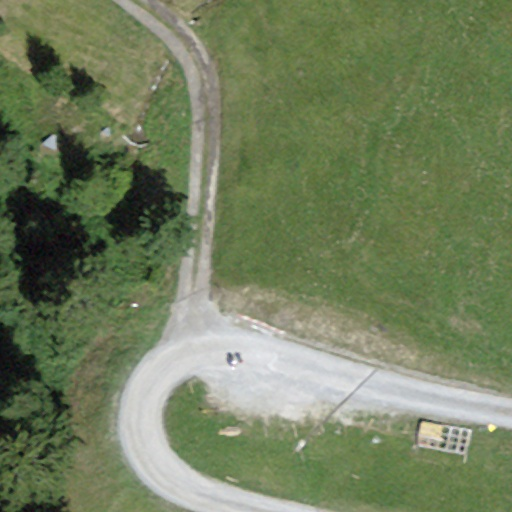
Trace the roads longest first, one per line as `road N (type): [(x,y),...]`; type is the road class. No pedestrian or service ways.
road 1 (track): [(511,411),(242,344),(196,345),(166,362),(147,387),(138,419),(150,454),(171,481),(272,511)]
road 2 (track): [(196,345),(208,97),(189,42),(133,0)]
